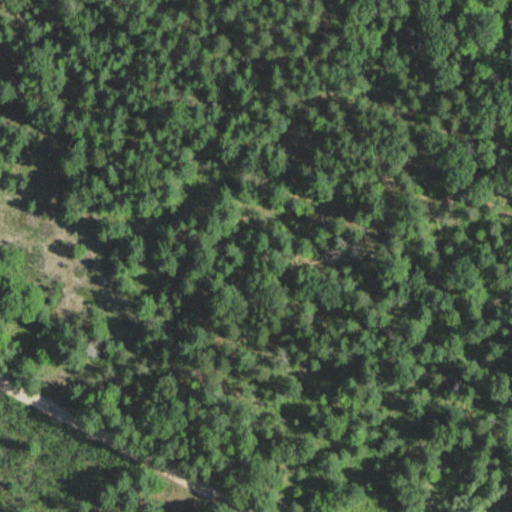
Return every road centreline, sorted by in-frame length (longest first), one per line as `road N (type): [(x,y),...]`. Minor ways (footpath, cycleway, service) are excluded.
road 1 (residential): [(255,511),(0,380)]
road 2 (track): [(511,201),(399,89),(416,10),(408,0)]
